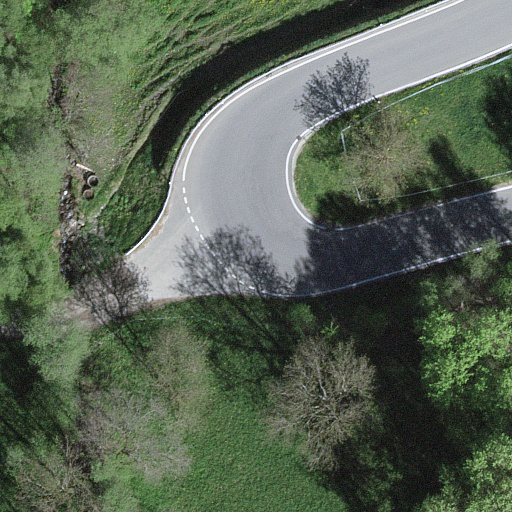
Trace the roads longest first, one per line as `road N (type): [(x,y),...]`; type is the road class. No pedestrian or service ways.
road 1 (tertiary): [(511,214),(317,262),(258,247),(234,221),(223,169),(257,113),(511,11)]
road 2 (track): [(234,221),(119,303),(0,312)]
